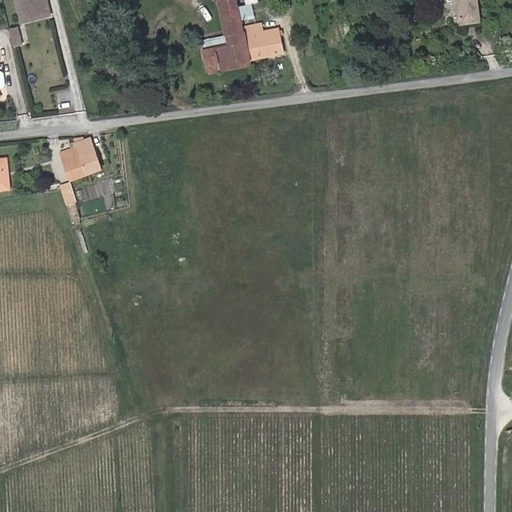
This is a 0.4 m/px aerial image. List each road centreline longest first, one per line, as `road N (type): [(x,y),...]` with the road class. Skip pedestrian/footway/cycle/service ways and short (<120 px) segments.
road 1 (residential): [(511,72),(0,136)]
road 2 (tertiary): [(511,329),(501,380),(495,511)]
